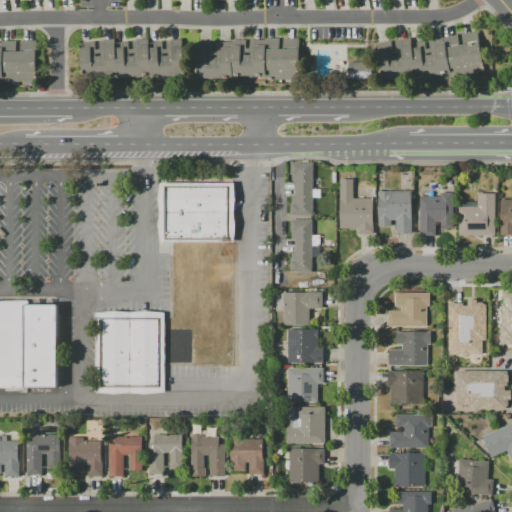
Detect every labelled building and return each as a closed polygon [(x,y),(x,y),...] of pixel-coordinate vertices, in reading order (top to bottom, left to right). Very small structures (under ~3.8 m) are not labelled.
[(477,31),(484,71),(423,82),(423,77),(383,85),(376,44),(391,41),(393,49),(396,49),(394,40),(410,38),(411,43),(424,40),(426,49),(429,48),(428,40),(457,34),(459,45),(463,44),(461,34),(477,31)] [(182,44),(187,75),(116,85),(115,79),(93,81),(93,80),(84,81),(79,44),(95,42),(96,49),(100,49),(99,41),(115,39),(115,43),(128,41),(129,49),(133,49),(132,40),(148,38),(149,42),(162,41),(163,49),(167,48),(166,40),(174,39),(175,45),(182,44)] [(299,38),(300,78),(197,78),(196,42),(209,42),(213,42),(213,51),(216,51),(216,42),(223,42),(223,43),(231,42),(231,40),(233,40),(233,38),(246,38),(246,48),(250,48),(250,39),(256,39),(256,40),(265,40),(265,38),(280,38),(280,48),(283,48),(283,38),(299,38)] [(0,42),(2,42),(2,40),(17,40),(17,50),(20,50),(21,40),(37,41),(37,85),(1,85),(1,79),(0,79),(0,42)] [(348,62),(369,62),(369,79),(348,79),(348,62)] [(313,162),(313,216),(290,216),(290,203),(291,203),(292,195),(294,195),(295,182),(292,182),(292,175),(290,175),(290,162),(313,162)] [(340,179),(353,179),(353,198),(373,198),(373,234),(357,234),(357,228),(340,228),(340,179)] [(235,199),(234,212),(235,226),(234,241),(160,241),(158,226),(160,213),(158,200),(160,183),(234,183),(235,199)] [(378,191),(389,191),(412,191),(411,233),(396,233),(396,219),(391,219),(391,226),(378,226),(378,191)] [(420,196),(440,197),(440,193),(454,193),(454,222),(435,222),(435,236),(433,236),(433,235),(429,235),(429,236),(420,236),(420,196)] [(495,193),(495,235),(459,235),(458,201),(475,201),(475,195),(478,195),(478,193),(495,193)] [(501,200),(511,200),(511,235),(501,235),(501,200)] [(312,220),(312,235),(320,235),(319,257),(312,257),(311,272),(290,272),(290,260),(291,260),(291,252),(294,252),(294,245),(291,245),(292,232),(290,231),(290,220),(312,220)] [(284,293),(324,292),(324,309),(310,309),(310,326),(284,326),(284,305),(285,305),(285,299),(284,299),(284,293)] [(503,292),(511,292),(511,345),(500,345),(500,324),(502,324),(502,316),(500,316),(500,310),(502,310),(501,303),(503,303),(503,292)] [(387,311),(401,311),(401,306),(395,306),(395,293),(430,294),(430,306),(426,306),(426,327),(387,327),(387,311)] [(448,303),(463,303),(463,306),(468,306),(468,299),(477,299),(477,303),(479,303),(479,302),(484,302),(484,303),(484,304),(486,304),(486,355),(469,354),(469,355),(467,357),(465,357),(462,354),(447,354),(448,303)] [(0,301),(27,301),(27,304),(56,304),(56,387),(26,387),(26,392),(19,392),(19,390),(3,390),(3,388),(0,387),(0,301)] [(164,313),(165,392),(143,394),(129,393),(113,394),(96,393),(95,313),(114,311),(130,313),(146,311),(164,313)] [(288,329),(318,329),(318,346),(323,346),(323,364),(288,363),(288,329)] [(389,349),(402,350),(402,344),(396,344),(396,332),(410,332),(410,331),(431,331),(431,344),(427,344),(427,351),(428,351),(428,367),(388,366),(389,349)] [(287,368),(323,368),(323,384),(318,384),(318,401),(287,401),(287,368)] [(387,371),(423,371),(423,404),(391,404),(391,386),(387,386),(387,371)] [(457,372),(459,372),(459,371),(508,371),(508,375),(509,375),(509,382),(508,382),(508,386),(505,386),(505,390),(510,390),(510,399),(509,399),(509,406),(507,406),(507,409),(478,409),(477,411),(473,411),(470,409),(470,405),(457,405),(457,372)] [(325,407),(325,443),(287,443),(287,419),(288,419),(288,407),(325,407)] [(390,432),(403,432),(403,427),(396,427),(396,414),(432,414),(432,427),(428,427),(428,435),(429,435),(429,447),(409,447),(409,448),(390,448),(390,432)] [(482,436),(511,423),(511,467),(511,468),(509,464),(511,462),(507,451),(491,457),(482,436)] [(33,435),(60,434),(61,469),(48,469),(48,454),(42,454),(42,475),(27,475),(27,443),(33,443),(33,435)] [(155,435),(183,435),(183,468),(170,468),(170,453),(165,453),(165,474),(149,474),(149,442),(155,442),(155,435)] [(192,435),(204,435),(204,437),(219,437),(219,444),(225,444),(225,477),(221,477),(221,476),(213,476),(213,477),(210,477),(210,455),(204,455),(204,460),(204,463),(204,467),(206,467),(206,477),(192,477),(192,435)] [(0,437),(1,437),(1,441),(17,441),(17,449),(20,449),(20,477),(5,477),(5,465),(2,465),(2,473),(0,473),(0,437)] [(69,437),(85,437),(85,440),(99,440),(99,447),(102,447),(102,476),(88,476),(88,464),(85,464),(85,472),(69,472),(69,437)] [(109,445),(115,445),(115,437),(142,437),(142,441),(146,441),(146,469),(129,469),(129,454),(123,454),(123,476),(109,476),(109,445)] [(263,439),(263,456),(264,456),(264,475),(249,475),(249,462),(246,462),(246,471),(231,471),(231,439),(263,439)] [(290,448),(326,448),(326,464),(319,464),(319,482),(290,482),(290,448)] [(390,453),(405,453),(410,452),(415,453),(425,453),(425,487),(395,487),(395,468),(390,468),(390,453)] [(459,459),(489,461),(487,479),(493,479),(492,496),(457,493),(459,459)] [(398,491),(431,492),(431,504),(428,504),(428,511),(389,511),(389,509),(403,509),(403,504),(398,504),(398,491)] [(444,511),(492,500),(494,511),(444,511)]
